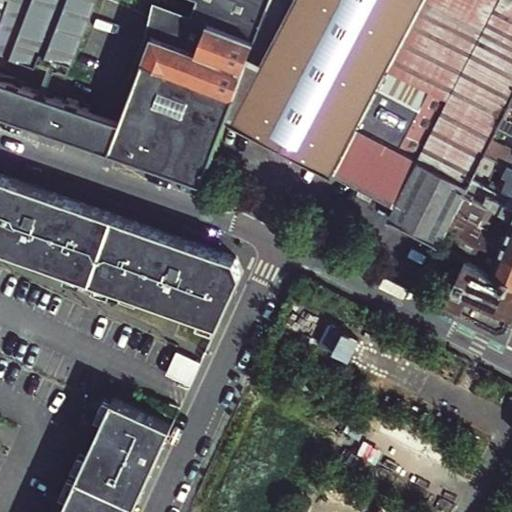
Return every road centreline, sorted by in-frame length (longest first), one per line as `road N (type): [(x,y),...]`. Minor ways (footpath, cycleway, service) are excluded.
road 1 (residential): [(0,144),(278,245)]
road 2 (residential): [(156,511),(278,245)]
road 3 (residential): [(278,245),(511,366)]
